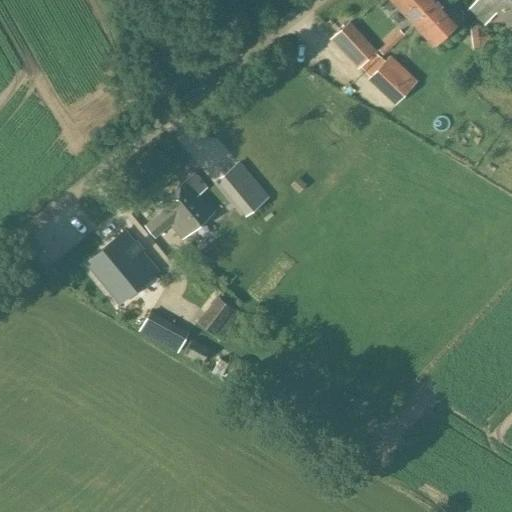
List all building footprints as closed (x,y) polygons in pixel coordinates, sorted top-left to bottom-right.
[(390,0),(389,2),(413,26),(425,15),(425,14),(429,10),(426,6),(432,0),(390,0)] [(425,15),(413,26),(434,48),(459,23),(437,0),(432,0),(426,6),(429,10),(425,14),(425,15)] [(486,25),(495,13),(511,26),(511,0),(478,0),(469,11),(486,25)] [(344,54),(361,38),(347,23),(330,39),(344,54)] [(370,76),(367,79),(395,105),(417,80),(390,55),(385,61),(380,57),(366,72),(370,76)] [(266,197),(237,162),(229,169),(248,192),(236,202),(246,214),(266,197)] [(190,179),(201,192),(209,185),(198,172),(190,179)] [(169,225),(175,233),(182,239),(215,212),(187,179),(153,207),(159,214),(143,226),(144,227),(146,225),(155,236),(169,225)] [(128,191),(141,214),(150,209),(137,186),(128,191)] [(140,253),(128,240),(99,265),(132,304),(162,278),(145,259),(147,257),(142,251),(140,253)] [(214,335),(233,309),(215,295),(195,321),(214,335)] [(180,353),(191,335),(151,313),(141,330),(180,353)]
